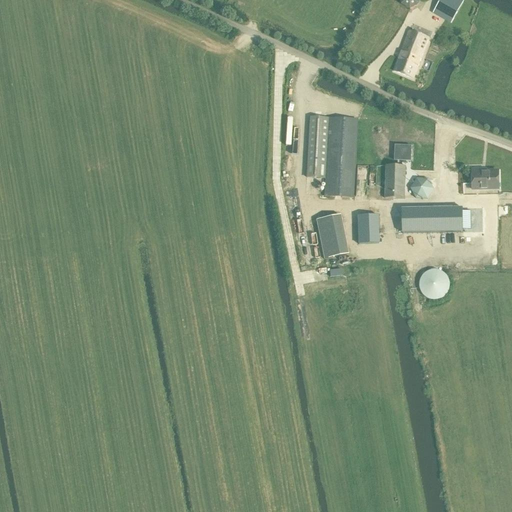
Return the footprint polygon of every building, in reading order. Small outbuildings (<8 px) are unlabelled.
[(419,4),(419,0),(400,0),(401,5),(410,10),(419,4)] [(460,8),(463,2),(459,0),(441,0),(436,8),(448,15),(445,20),(451,23),(460,8)] [(414,80),(430,38),(412,32),(409,32),(394,72),(414,80)] [(358,121),(329,119),(310,118),(307,178),(326,179),(325,197),(353,199),(358,121)] [(405,160),(412,160),(412,148),(397,147),(396,159),(403,160),(402,162),(405,162),(405,160)] [(405,200),(406,167),(387,166),(386,199),(405,200)] [(486,174),(483,174),(483,171),(473,171),(473,191),(499,190),(499,172),(486,173),(486,174)] [(429,179),(417,179),(411,189),(416,199),(428,200),(434,190),(429,179)] [(403,235),(463,233),(463,209),(403,210),(403,235)] [(316,220),(323,260),(348,255),(340,216),(316,220)] [(359,245),(379,244),(378,216),(358,217),(359,245)] [(451,288),(451,285),(451,282),(450,279),(449,276),(447,274),(444,272),(441,271),(438,270),(435,269),(432,270),(429,271),(427,272),(424,275),(422,277),(421,280),(420,283),(420,286),(421,289),(422,292),(424,295),(426,297),(429,298),(431,300),(435,300),(438,300),(441,299),(444,298),(446,296),(448,294),(450,291),(451,288)]
